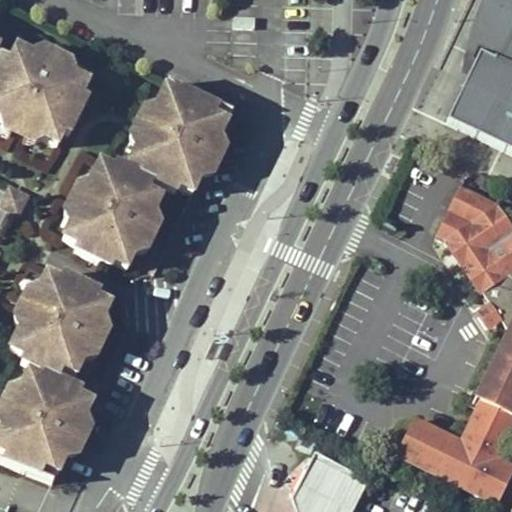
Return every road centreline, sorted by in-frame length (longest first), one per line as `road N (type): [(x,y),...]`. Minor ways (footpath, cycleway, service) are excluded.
road 1 (secondary): [(392,0),(156,511)]
road 2 (secondary): [(211,511),(242,419),(437,0)]
